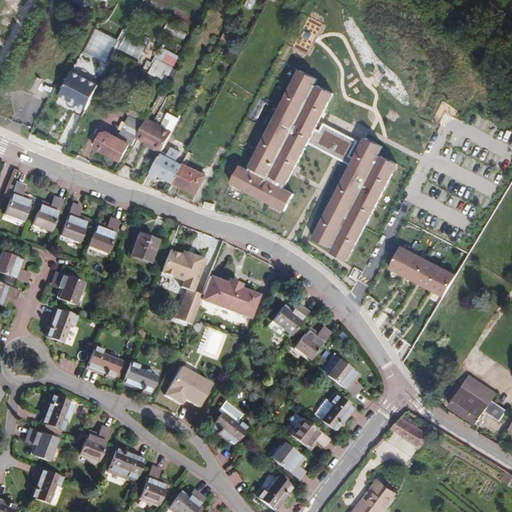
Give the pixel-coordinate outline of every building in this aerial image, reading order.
[(188,31),(167,22),(163,29),(185,41),(188,31)] [(147,45),(122,36),(116,52),(140,61),(147,45)] [(174,67),(179,56),(162,47),(156,58),(174,67)] [(166,82),(174,67),(156,58),(153,63),(147,60),(142,69),(166,82)] [(300,71),(248,170),(240,166),(231,183),(285,211),(294,194),(285,189),(308,144),(316,129),(334,94),(315,84),(317,80),(300,71)] [(88,105),(99,85),(73,72),(60,96),(86,109),(88,105)] [(42,80),(38,73),(27,95),(19,90),(3,115),(32,128),(56,84),(47,78),(42,80)] [(95,148),(121,161),(130,146),(132,147),(137,139),(144,124),(143,123),(138,121),(142,116),(133,111),(119,138),(108,133),(102,135),(95,148)] [(161,128),(146,120),(144,124),(137,139),(146,144),(147,142),(163,150),(172,133),(179,120),(168,114),(161,128)] [(316,129),(308,144),(346,163),(358,141),(325,124),(321,131),(316,129)] [(366,138),(314,238),(334,248),(331,253),(347,261),(397,164),(379,154),(383,147),(366,138)] [(161,155),(162,153),(163,150),(147,142),(146,144),(145,147),(161,155)] [(157,174),(173,182),(182,166),(175,162),(179,154),(171,150),(168,156),(162,153),(161,155),(160,156),(159,156),(149,176),(155,179),(157,174)] [(205,176),(183,164),(182,166),(173,182),(196,194),(205,176)] [(21,196),(25,186),(16,183),(5,214),(22,221),(31,199),(21,196)] [(50,231),(62,200),(55,197),(51,207),(40,203),(33,225),(50,231)] [(78,216),(81,207),(73,204),(61,235),(79,242),(87,220),(78,216)] [(106,228),(96,224),(87,246),(106,253),(118,222),(109,218),(106,228)] [(458,232),(451,229),(448,241),(456,243),(458,232)] [(148,262),(157,240),(138,233),(131,255),(148,262)] [(403,276),(414,254),(401,248),(390,269),(403,276)] [(195,293),(207,260),(183,251),(181,254),(169,250),(160,273),(183,282),(181,287),(183,288),(195,293)] [(21,271),(25,261),(3,252),(0,259),(0,272),(26,283),(30,274),(21,271)] [(417,282),(428,261),(414,254),(403,276),(417,282)] [(430,289),(441,268),(428,261),(417,282),(430,289)] [(441,268),(430,289),(444,297),(456,276),(441,268)] [(58,283),(56,288),(61,290),(58,298),(75,305),(84,284),(56,273),(53,281),(58,283)] [(258,296),(210,277),(202,294),(201,298),(249,317),(258,296)] [(16,299),(19,291),(0,283),(0,304),(2,305),(6,295),(16,299)] [(201,298),(202,294),(195,293),(183,288),(173,318),(192,325),(201,298)] [(284,332),(290,337),(308,312),(301,306),(297,312),(293,309),(290,313),(282,307),(271,322),(284,332)] [(73,326),(77,316),(55,308),(45,336),(62,342),(68,324),(73,326)] [(279,338),(284,332),(271,322),(266,328),(279,338)] [(162,331),(151,327),(148,334),(159,339),(162,331)] [(310,359),(326,339),(331,333),(322,327),(316,335),(308,329),(295,347),(310,359)] [(104,350),(95,346),(88,362),(86,367),(114,378),(120,361),(102,353),(104,350)] [(183,367),(186,361),(179,357),(176,364),(183,367)] [(141,365),(131,361),(123,383),(150,394),(157,377),(139,369),(141,365)] [(327,376),(354,397),(359,389),(351,383),(357,375),(339,361),(327,376)] [(489,399),(493,392),(466,376),(447,406),(477,424),(480,419),(478,417),(482,410),(497,419),(504,408),(489,399)] [(355,397),(367,405),(371,400),(360,392),(355,397)] [(65,421),(73,402),(56,395),(45,424),(66,432),(69,422),(65,421)] [(335,395),(330,403),(333,405),(320,421),(335,432),(353,409),(335,395)] [(333,405),(330,403),(326,400),(313,416),(320,421),(333,405)] [(243,414),(226,402),(219,411),(222,413),(212,427),(234,445),(248,427),(239,420),(243,414)] [(405,414),(392,429),(403,436),(410,425),(415,427),(418,422),(405,414)] [(290,426),(296,430),(302,421),(294,415),(290,421),(290,426)] [(302,421),(296,430),(290,436),(309,451),(315,443),(323,448),(329,441),(302,421)] [(410,425),(403,436),(418,444),(424,433),(415,427),(410,425)] [(90,432),(85,445),(82,454),(100,461),(112,430),(104,427),(100,436),(90,432)] [(32,441),(30,445),(35,447),(32,456),(50,463),(58,439),(30,429),(27,439),(32,441)] [(297,467),(303,459),(284,445),(273,460),(299,480),(305,473),(297,467)] [(136,479),(144,459),(116,448),(110,464),(129,472),(127,475),(136,479)] [(164,471),(170,463),(161,457),(156,466),(164,471)] [(157,479),(161,469),(152,466),(140,497),(159,504),(167,483),(157,479)] [(62,478),(46,472),(41,470),(31,497),(48,504),(55,485),(59,487),(62,478)] [(509,484),(511,479),(511,472),(507,470),(502,480),(509,484)] [(275,511),(292,488),(278,477),(266,493),(262,490),(257,498),(275,511)] [(378,480),(356,510),(358,511),(381,511),(395,494),(378,480)] [(169,507),(174,511),(194,511),(205,499),(197,493),(194,497),(190,495),(187,499),(180,493),(169,507)] [(0,511),(13,511),(16,506),(0,500),(0,511)]
